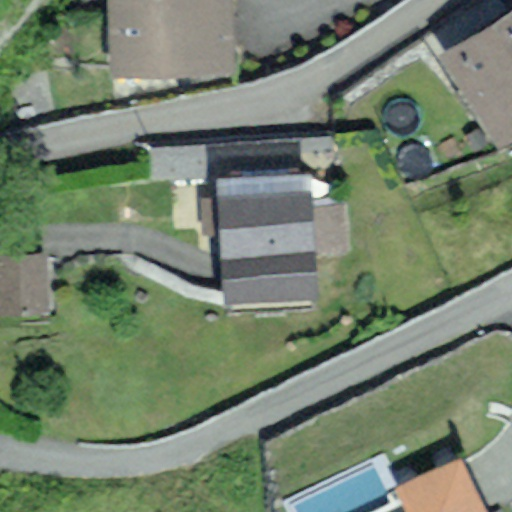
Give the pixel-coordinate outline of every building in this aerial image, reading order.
[(226,73),(224,0),(116,0),(118,75),(226,73)] [(511,13),(442,57),(497,144),(511,135),(511,13)] [(313,137),(227,139),(228,151),(313,149),(313,137)] [(228,301),(312,296),(309,253),(349,250),(347,206),(306,208),(305,190),(304,178),(220,183),(221,196),(225,258),(228,301)] [(43,257),(0,260),(0,313),(47,310),(43,257)] [(490,511),(463,457),(397,491),(408,511),(490,511)]
